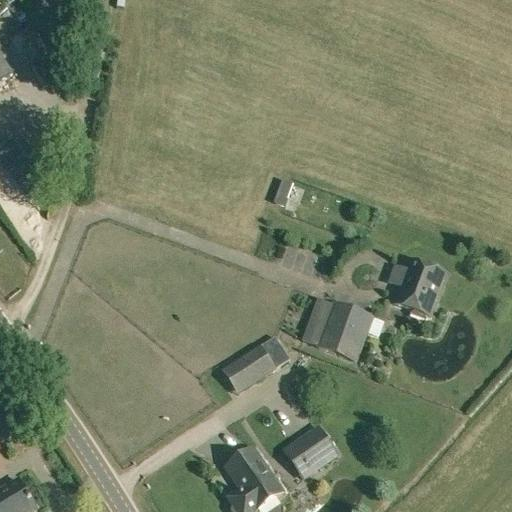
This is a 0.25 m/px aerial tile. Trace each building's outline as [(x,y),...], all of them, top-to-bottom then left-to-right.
[(0,86),(12,77),(0,60),(0,86)] [(6,132),(0,137),(0,149),(1,151),(14,141),(6,132)] [(294,200),(290,212),(316,221),(320,210),(294,200)] [(306,267),(318,274),(325,261),(312,254),(306,267)] [(410,316),(426,322),(427,318),(430,319),(446,276),(411,263),(407,273),(396,269),(390,286),(401,289),(395,306),(412,313),(410,316)] [(318,350),(355,364),(372,319),(335,306),(318,350)] [(290,362),(275,339),(260,349),(223,374),(238,397),(275,372),(290,362)] [(284,454),(303,481),(337,457),(319,430),(284,454)] [(258,511),(282,496),(252,452),(226,470),(241,492),(229,501),(233,507),(231,511),(258,511)] [(0,511),(36,511),(18,482),(0,493),(0,511)]
